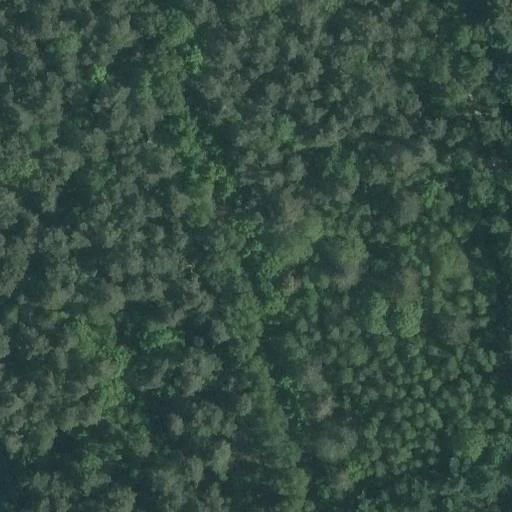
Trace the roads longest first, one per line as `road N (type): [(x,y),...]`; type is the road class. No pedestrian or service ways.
road 1 (track): [(161,0),(259,284)]
road 2 (track): [(259,284),(0,373)]
road 3 (track): [(509,204),(259,284)]
road 4 (unknown): [(101,504),(267,309)]
road 5 (track): [(259,284),(323,448),(330,511)]
road 6 (track): [(509,204),(452,52),(442,0)]
